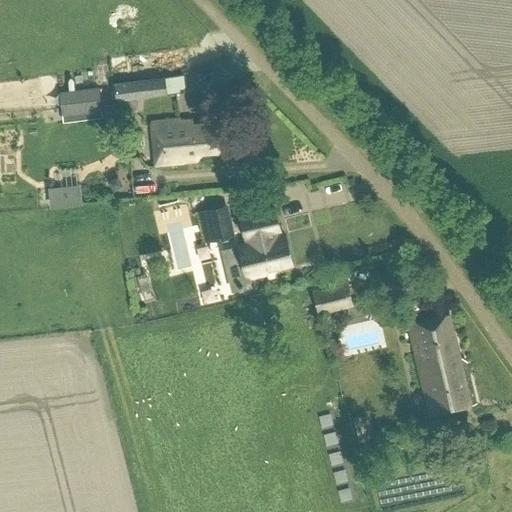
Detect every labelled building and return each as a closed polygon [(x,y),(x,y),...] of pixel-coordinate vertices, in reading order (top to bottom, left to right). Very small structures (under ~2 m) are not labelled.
[(113,81),(110,82),(114,112),(136,109),(135,96),(166,93),(178,91),(178,88),(183,87),(181,73),(164,75),(113,81)] [(99,107),(96,85),(57,89),(60,112),(99,107)] [(190,110),(204,109),(203,97),(189,99),(190,110)] [(179,120),(179,118),(151,120),(155,165),(183,163),(182,154),(218,150),(216,121),(192,123),(191,119),(179,120)] [(116,174),(107,180),(113,189),(122,183),(116,174)] [(64,203),(62,183),(46,185),(48,205),(64,203)] [(207,240),(233,234),(226,204),(200,210),(207,240)] [(249,241),(239,243),(220,247),(229,290),(250,286),(247,274),(267,270),(266,268),(292,262),(285,233),(277,235),(276,229),(280,228),(275,205),(241,212),(246,235),(248,235),(249,241)] [(490,263),(499,257),(494,250),(485,256),(490,263)] [(142,268),(129,271),(134,292),(147,289),(142,268)] [(318,314),(340,309),(337,299),(350,296),(346,281),(311,290),(318,314)] [(430,413),(476,402),(466,361),(459,355),(449,312),(408,322),(430,413)]
